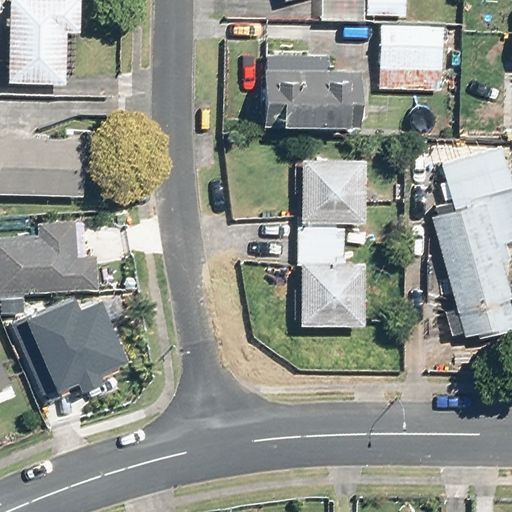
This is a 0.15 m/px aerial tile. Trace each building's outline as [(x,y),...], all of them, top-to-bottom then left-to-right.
[(81,33),(81,0),(8,0),(5,78),(67,81),(69,32),(81,33)] [(444,21),(374,19),(372,80),(442,83),(444,21)] [(360,64),(259,63),(258,120),(359,121),(360,64)] [(81,133),(0,130),(0,195),(79,197),(81,133)] [(511,168),(502,140),(438,162),(453,205),(511,184),(511,168)] [(363,156),(297,156),(298,220),(363,220),(363,156)] [(511,305),(482,200),(420,218),(456,342),(511,326),(511,305)] [(36,238),(0,239),(0,292),(96,288),(95,260),(77,261),(76,222),(35,224),(36,238)] [(362,265),(295,264),(294,329),(361,330),(362,265)] [(12,328),(45,399),(73,386),(78,396),(102,385),(98,376),(125,363),(97,304),(80,312),(74,299),(12,328)]
